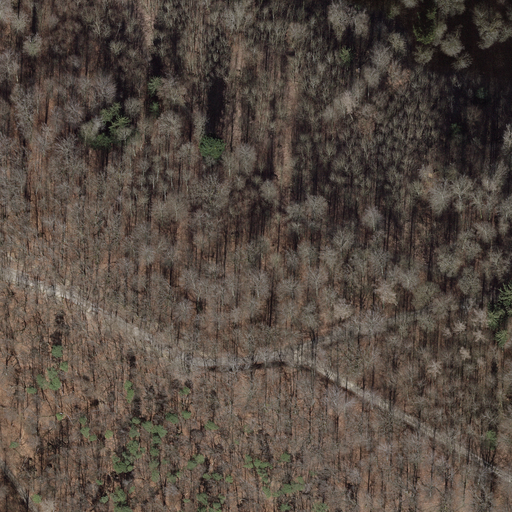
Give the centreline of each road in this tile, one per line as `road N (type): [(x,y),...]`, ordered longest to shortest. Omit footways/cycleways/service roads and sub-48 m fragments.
road 1 (track): [(0,270),(209,363),(298,351),(511,297)]
road 2 (track): [(511,479),(298,351)]
